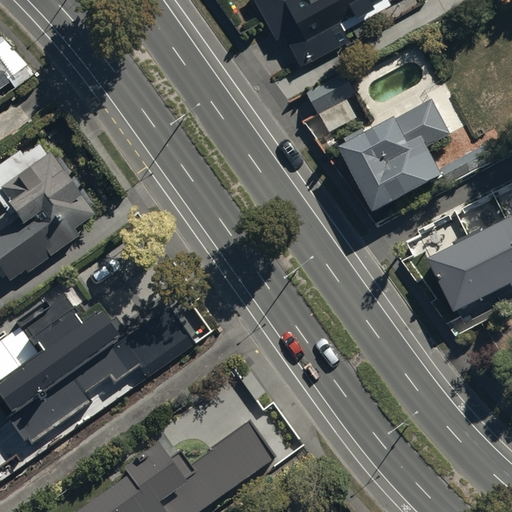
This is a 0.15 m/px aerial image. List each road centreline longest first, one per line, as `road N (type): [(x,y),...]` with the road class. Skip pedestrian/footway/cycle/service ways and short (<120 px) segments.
road 1 (primary): [(444,511),(383,445),(53,0)]
road 2 (primary): [(138,0),(414,388),(511,491)]
